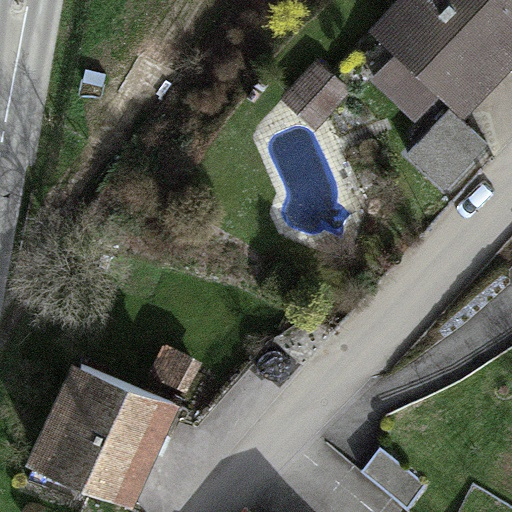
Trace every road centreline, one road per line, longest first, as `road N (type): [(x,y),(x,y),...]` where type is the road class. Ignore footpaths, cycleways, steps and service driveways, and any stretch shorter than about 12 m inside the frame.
road 1 (residential): [(226,511),(511,189)]
road 2 (tertiary): [(0,137),(28,0)]
